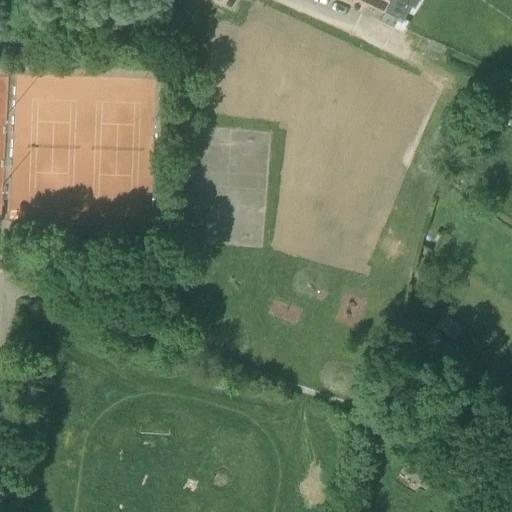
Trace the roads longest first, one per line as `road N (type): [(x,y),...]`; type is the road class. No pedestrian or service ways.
road 1 (unclassified): [(445,107),(452,82),(430,67),(288,0)]
road 2 (unclassified): [(0,431),(9,288)]
